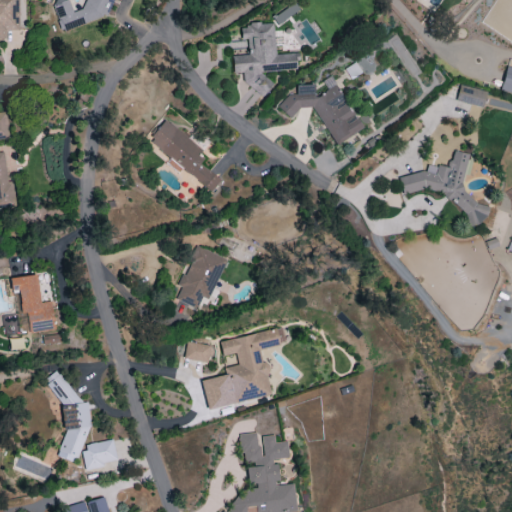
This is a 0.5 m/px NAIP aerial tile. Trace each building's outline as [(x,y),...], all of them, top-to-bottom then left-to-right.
[(17,0),(0,0),(0,38),(6,38),(5,30),(18,30),(17,0)] [(62,32),(108,14),(113,0),(85,0),(82,8),(72,12),(67,0),(54,0),(52,6),(62,32)] [(274,54),(272,22),(240,25),(241,39),(247,39),(248,54),(232,56),(233,73),(243,72),(244,92),(268,90),(267,71),(295,69),(294,53),(274,54)] [(511,93),(511,67),(506,66),(499,90),(511,93)] [(335,145),(362,128),(335,85),(316,96),(314,92),(313,84),(295,85),(296,94),(292,94),(278,103),(286,118),(303,107),(312,107),(335,145)] [(454,100),(481,107),(485,91),(459,84),(454,100)] [(211,191),(220,179),(199,163),(206,154),(163,120),(147,140),(211,191)] [(397,176),(401,194),(424,189),(442,192),(444,198),(459,201),(464,224),(466,224),(484,220),(487,206),(469,202),(463,175),(468,153),(451,150),(448,167),(438,165),(434,166),(426,165),(425,170),(397,176)] [(0,208),(15,207),(12,181),(7,181),(3,152),(0,151),(0,208)] [(225,258),(194,246),(179,286),(180,287),(175,300),(196,309),(201,296),(209,299),(225,258)] [(9,277),(11,291),(17,290),(20,313),(26,312),(28,332),(53,329),(50,301),(39,302),(36,274),(9,277)] [(206,409),(271,395),(261,349),(284,344),(281,327),(218,341),(221,356),(234,353),(237,364),(223,367),(224,375),(200,380),(206,409)] [(41,336),(42,345),(59,342),(58,333),(41,336)] [(183,358),(207,363),(210,345),(186,341),(183,358)] [(89,423),(87,403),(77,400),(75,389),(64,385),(63,375),(58,374),(48,375),(51,399),(61,402),(60,406),(63,434),(56,456),(76,463),(89,423)] [(284,511),(295,511),(292,483),(270,486),(278,479),(277,465),(269,460),(288,458),(286,441),(274,442),(273,435),(258,436),(258,432),(237,434),(239,452),(243,454),(244,463),(256,462),(246,469),(247,480),(259,488),(239,490),(240,496),(221,510),(222,510),(220,511),(247,511),(247,504),(255,509),(254,511),(284,511)] [(84,470),(103,466),(102,462),(115,460),(111,440),(80,446),(84,470)] [(86,502),(88,511),(107,511),(103,497),(86,502)] [(63,506),(64,511),(85,511),(84,502),(63,506)]
